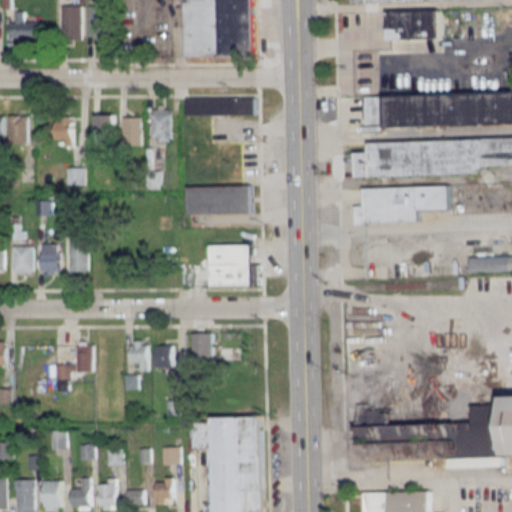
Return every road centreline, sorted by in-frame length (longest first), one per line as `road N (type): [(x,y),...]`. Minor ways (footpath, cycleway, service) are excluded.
road 1 (secondary): [(307,511),(296,0)]
road 2 (residential): [(0,308),(303,305)]
road 3 (residential): [(0,78),(298,77)]
